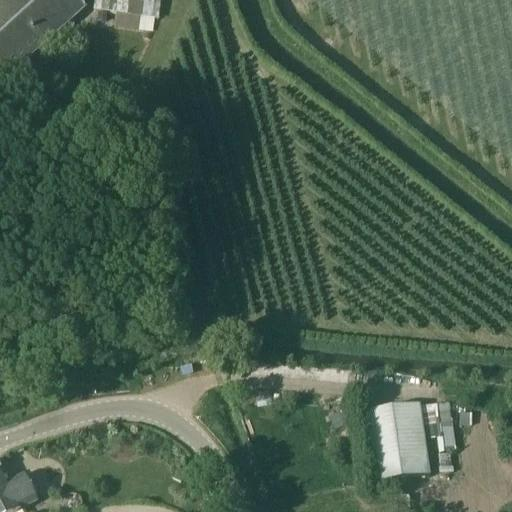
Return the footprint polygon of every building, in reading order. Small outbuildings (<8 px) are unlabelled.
[(6,0),(0,6),(0,71),(7,80),(84,11),(74,0),(6,0)] [(94,0),(93,13),(98,14),(97,23),(106,25),(107,15),(116,16),(114,28),(152,34),(153,21),(158,22),(160,0),(94,0)] [(362,416),(368,461),(372,488),(429,480),(426,453),(419,408),(362,416)] [(459,429),(471,429),(471,416),(459,416),(459,429)] [(438,477),(452,475),(450,456),(436,458),(438,477)] [(0,511),(22,511),(36,505),(22,479),(9,485),(0,468),(0,511)] [(408,511),(408,499),(392,500),(392,511),(408,511)]
